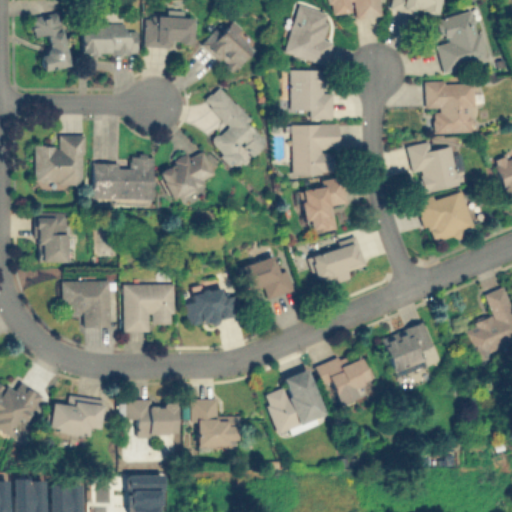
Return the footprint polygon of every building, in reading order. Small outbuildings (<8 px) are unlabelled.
[(325,0),(327,13),(350,10),(351,17),(378,14),(376,0),(325,0)] [(435,0),(388,0),(387,5),(431,16),(435,0)] [(326,11),(295,3),(290,23),(287,22),(279,51),(322,63),(329,41),(319,38),(326,11)] [(472,8),(436,16),(441,41),(433,43),(439,70),(484,60),(472,8)] [(142,43),(189,43),(189,16),(179,16),(179,9),(165,9),(165,14),(141,15),(142,43)] [(57,10),(28,15),(31,36),(42,34),(45,51),(37,53),(40,68),(66,64),(57,10)] [(77,54),(134,53),(133,29),(120,29),(120,21),(77,21),(77,54)] [(198,42),(228,71),(250,48),(224,23),(218,30),(213,26),(198,42)] [(328,116),(328,90),(319,90),(319,67),(286,67),(286,108),(303,108),(303,116),(328,116)] [(420,79),(421,107),(431,106),(431,131),(470,130),(469,78),(420,79)] [(224,124),(206,140),(232,168),(263,139),(245,120),(248,118),(216,84),(200,99),(224,124)] [(287,172),(327,172),(327,147),(334,147),(334,122),(287,122),(287,172)] [(80,132),(55,132),(55,144),(30,143),(30,182),(80,183),(80,132)] [(402,144),(407,170),(413,169),(417,191),(456,183),(448,144),(426,148),(425,139),(402,144)] [(213,175),(199,146),(153,168),(167,197),(213,175)] [(511,151),(489,160),(508,204),(511,202),(511,151)] [(88,161),(87,198),(148,199),(149,152),(127,152),(127,162),(88,161)] [(332,226),(329,203),(343,201),(340,175),(317,178),(318,186),(296,188),(300,220),(306,219),(307,229),(332,226)] [(413,200),(424,241),(470,230),(460,188),(413,200)] [(62,210),(32,210),(32,260),(62,260),(62,210)] [(334,246),(304,254),(312,284),(344,275),(342,267),(360,262),(353,234),(333,239),(334,246)] [(291,288),(285,269),(275,272),(269,254),(236,264),(244,292),(260,286),(263,297),(291,288)] [(106,278),(59,278),(59,314),(78,314),(78,325),(106,325),(106,278)] [(146,330),(146,319),(171,319),(171,281),(119,281),(119,330),(146,330)] [(460,326),(471,357),(511,342),(511,314),(501,284),(481,291),(490,315),(460,326)] [(184,323),(235,316),(231,293),(220,295),(218,286),(188,290),(189,300),(180,302),(184,323)] [(430,344),(421,319),(377,335),(390,370),(422,358),(418,348),(430,344)] [(311,363),(318,383),(326,380),(334,403),(355,396),(351,384),(369,378),(361,354),(339,362),(336,354),(311,363)] [(321,414),(304,366),(278,376),(281,385),(261,392),(275,431),(321,414)] [(0,430),(9,436),(36,391),(17,380),(12,389),(0,381),(0,430)] [(44,429),(84,435),(85,425),(96,427),(100,397),(65,392),(63,403),(48,400),(44,429)] [(213,396),(187,396),(187,429),(185,429),(185,444),(237,444),(236,413),(213,413),(213,396)] [(149,397),(116,397),(116,416),(133,417),(133,434),(172,435),(173,403),(149,403),(149,397)] [(24,477),(24,479),(39,479),(39,511),(9,511),(9,477),(24,477)]
